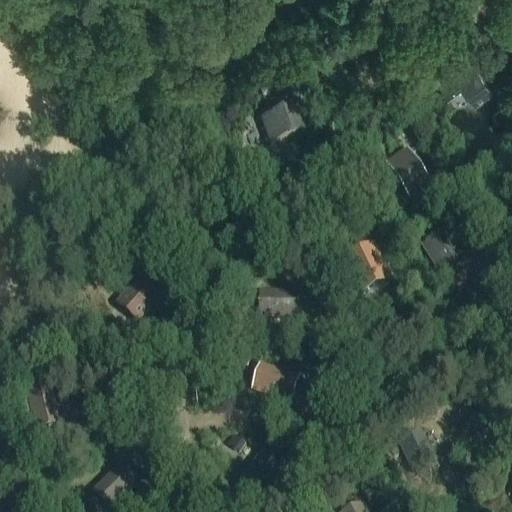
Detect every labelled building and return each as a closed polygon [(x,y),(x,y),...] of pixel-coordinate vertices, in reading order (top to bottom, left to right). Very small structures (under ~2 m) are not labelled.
[(469,58),(439,81),(449,94),(462,83),(476,101),(491,90),(477,72),(479,71),(469,58)] [(505,107),(495,114),(500,122),(510,115),(505,107)] [(299,110),(265,122),(274,145),(307,133),(299,110)] [(431,188),(406,152),(385,167),(409,203),(431,188)] [(478,215),(509,268),(511,265),(511,202),(504,207),(501,202),(478,215)] [(458,242),(452,234),(426,250),(443,276),(463,263),(452,246),(458,242)] [(373,248),(341,264),(344,269),(359,301),(392,285),(373,248)] [(137,281),(115,306),(137,326),(160,301),(137,281)] [(296,321),(296,313),(297,294),(259,294),(258,320),(296,321)] [(241,361),(237,374),(247,377),(251,364),(241,361)] [(294,408),(301,385),(262,373),(255,397),(294,408)] [(27,399),(35,434),(59,429),(56,416),(59,415),(54,393),(27,399)] [(433,401),(418,408),(425,421),(439,413),(433,401)] [(422,440),(404,449),(416,474),(433,466),(422,440)] [(290,473),(266,456),(246,485),(270,502),(290,473)] [(111,511),(137,487),(118,467),(91,494),(108,511),(111,511)] [(379,500),(375,491),(363,497),(368,506),(379,500)]
